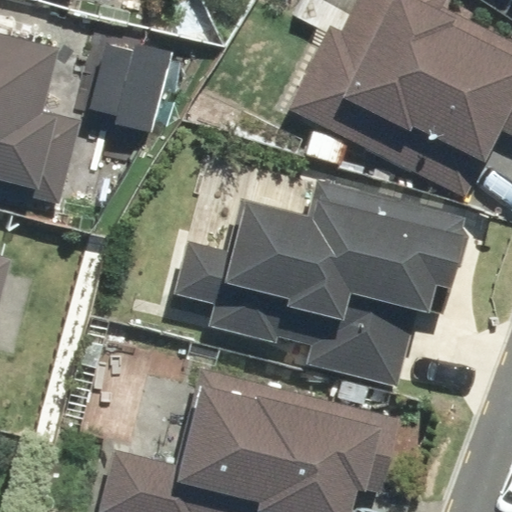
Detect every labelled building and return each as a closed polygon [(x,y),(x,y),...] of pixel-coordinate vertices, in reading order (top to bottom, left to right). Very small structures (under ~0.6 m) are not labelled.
[(355,0),(342,27),(329,21),(290,103),(478,192),(506,133),(511,135),(511,36),(443,4),(445,0),(355,0)] [(0,186),(61,201),(83,110),(45,101),(62,34),(0,18),(0,186)] [(113,116),(147,126),(170,46),(141,37),(139,45),(109,36),(91,102),(115,109),(113,116)] [(474,212),(317,173),(309,204),(248,189),(234,246),(185,234),(163,325),(398,383),(418,301),(431,304),(439,275),(457,280),(474,212)] [(0,312),(16,246),(0,242),(0,312)] [(400,410),(200,359),(175,457),(117,442),(98,511),(352,511),(360,483),(380,489),(400,410)]
